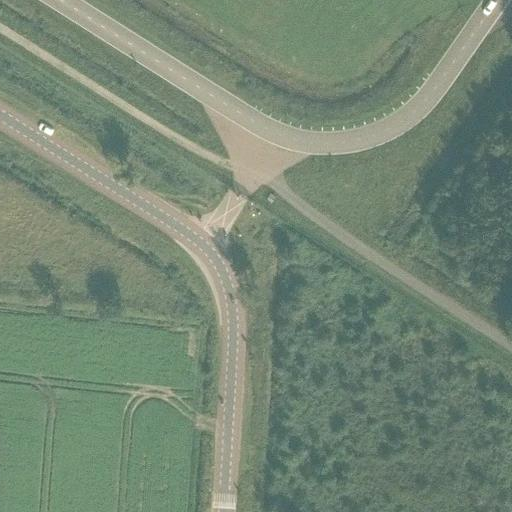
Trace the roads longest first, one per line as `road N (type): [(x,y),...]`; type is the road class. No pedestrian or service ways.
road 1 (track): [(511,345),(0,28)]
road 2 (unclassified): [(225,511),(232,342),(221,272),(201,244),(0,116)]
